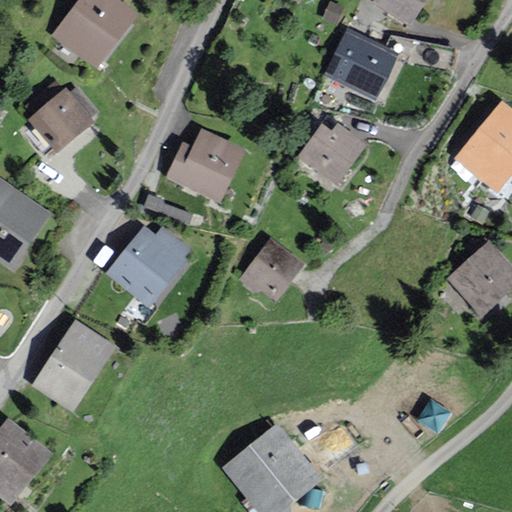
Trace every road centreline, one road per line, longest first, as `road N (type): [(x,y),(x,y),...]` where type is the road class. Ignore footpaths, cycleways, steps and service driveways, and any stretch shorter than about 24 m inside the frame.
road 1 (residential): [(220,0),(171,115),(115,214),(0,387)]
road 2 (residential): [(314,295),(388,217),(422,146),(511,7)]
road 3 (residential): [(382,511),(511,394)]
